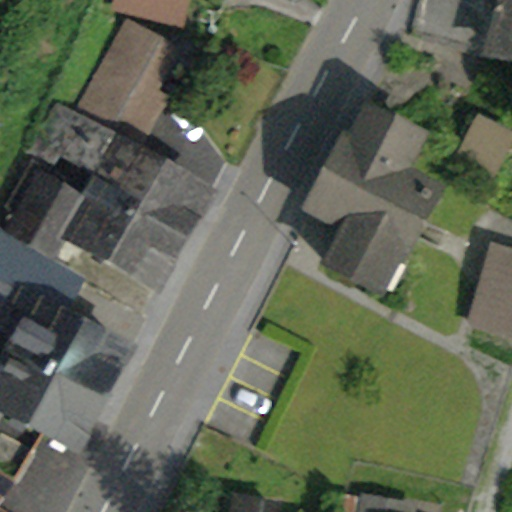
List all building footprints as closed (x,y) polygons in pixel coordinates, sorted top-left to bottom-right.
[(176,23),(182,0),(114,0),(113,5),(176,23)] [(494,58),(495,53),(511,57),(511,0),(504,0),(504,3),(491,0),(422,0),(413,37),(494,58)] [(73,120),(131,153),(160,100),(149,94),(174,50),(128,24),(73,120)] [(183,244),(210,197),(131,153),(73,120),(58,112),(34,153),(54,166),(58,158),(97,181),(91,192),(183,244)] [(368,115),(351,148),(345,145),(310,213),(346,233),(328,268),(370,289),(370,288),(388,253),(400,258),(402,260),(435,194),(400,176),(418,141),(368,115)] [(511,141),(476,124),(455,164),(491,183),(511,143),(511,141)] [(41,180),(9,234),(27,245),(51,260),(64,237),(156,291),(183,244),(91,192),(83,205),(41,180)] [(27,245),(9,234),(0,228),(0,266),(10,272),(27,245)] [(65,319),(87,283),(51,260),(27,245),(10,272),(1,285),(65,319)] [(511,337),(511,253),(495,249),(472,326),(511,337)] [(370,288),(382,294),(400,258),(388,253),(370,288)] [(0,332),(18,342),(11,354),(104,402),(130,354),(65,319),(1,285),(0,284),(0,332)] [(0,412),(77,454),(104,402),(11,354),(4,366),(0,364),(0,412)] [(0,505),(15,484),(0,472),(0,505)] [(236,511),(271,511),(272,507),(238,501),(236,511)] [(409,511),(410,511),(365,502),(363,511),(409,511)]
